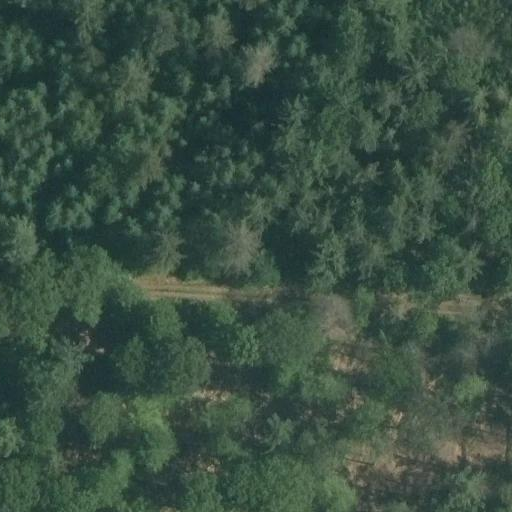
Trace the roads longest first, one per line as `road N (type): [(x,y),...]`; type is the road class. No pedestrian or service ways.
road 1 (track): [(0,277),(511,313)]
road 2 (track): [(259,511),(268,296)]
